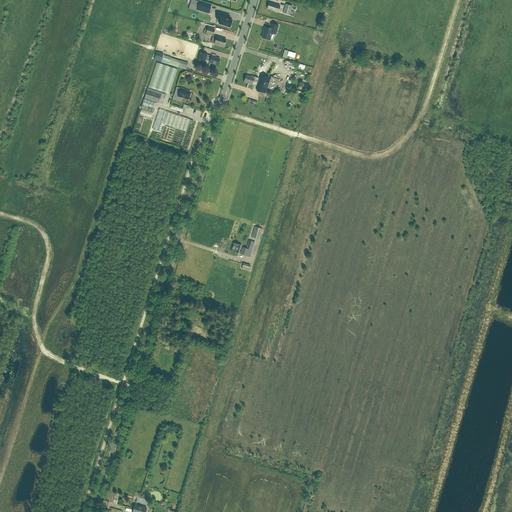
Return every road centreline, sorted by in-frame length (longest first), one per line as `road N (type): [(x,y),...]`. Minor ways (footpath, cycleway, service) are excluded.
road 1 (tertiary): [(93,511),(253,0)]
road 2 (track): [(458,0),(417,123),(391,149),(363,156),(227,112)]
